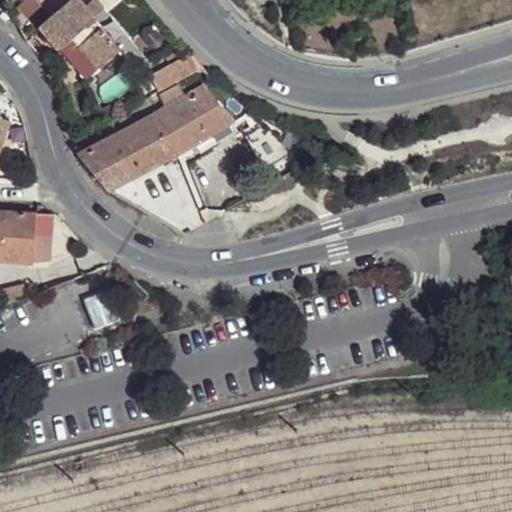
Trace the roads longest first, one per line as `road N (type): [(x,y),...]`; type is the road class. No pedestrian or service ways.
road 1 (tertiary): [(0,60),(32,105),(57,177),(130,246),(175,264),(338,239)]
road 2 (tertiary): [(183,0),(210,31),(286,81),(375,94)]
road 3 (tertiary): [(511,181),(434,200),(338,239)]
road 4 (tertiary): [(338,239),(511,210)]
road 5 (tertiary): [(511,44),(375,94)]
road 6 (tertiary): [(375,94),(511,69)]
